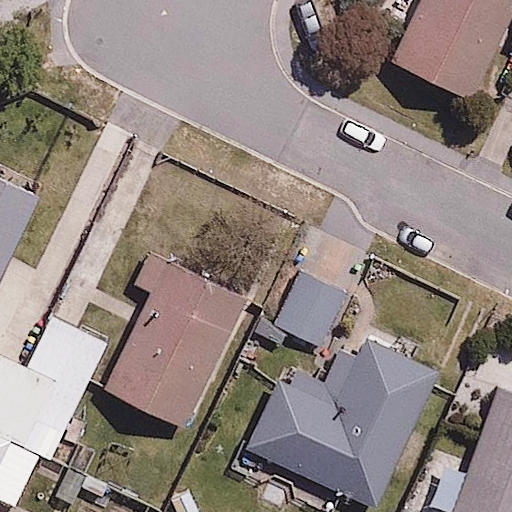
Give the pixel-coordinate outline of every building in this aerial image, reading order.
[(511,16),(511,0),(418,0),(393,53),(475,93),(511,16)] [(0,276),(40,194),(0,174),(0,276)] [(253,294),(173,257),(112,389),(192,426),(253,294)] [(343,286),(303,269),(280,323),(320,340),(343,286)] [(28,362),(0,424),(0,431),(29,444),(35,431),(60,442),(108,336),(51,311),(28,362)] [(441,359),(364,327),(355,349),(341,343),(324,382),(280,364),(246,445),(319,475),(310,497),(336,508),(345,486),(382,501),(441,359)] [(0,424),(28,362),(0,349),(0,424)] [(511,511),(511,392),(499,388),(475,461),(435,448),(413,511),(511,511)] [(0,431),(0,498),(16,506),(41,450),(29,444),(0,431)]
